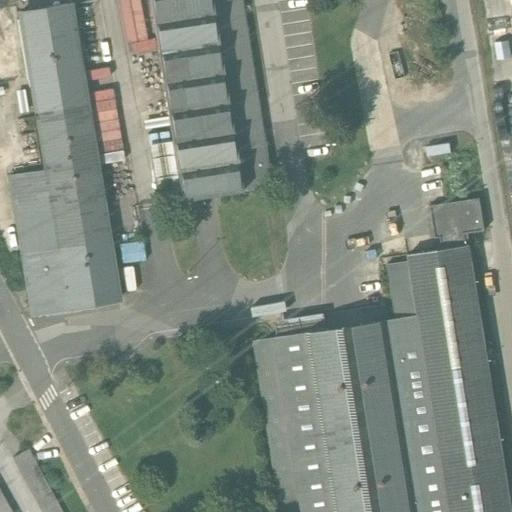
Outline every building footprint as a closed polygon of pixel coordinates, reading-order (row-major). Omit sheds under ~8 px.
[(242,0),(157,0),(190,198),(273,185),(242,0)] [(75,3),(20,12),(46,170),(8,176),(31,316),(124,301),(75,3)] [(103,135),(105,151),(123,149),(121,133),(103,135)] [(400,318),(276,339),(304,511),(511,511),(511,468),(475,245),(390,259),(400,318)] [(18,455),(27,480),(43,475),(35,449),(18,455)] [(0,511),(35,511),(34,510),(31,511),(16,511),(11,501),(15,498),(11,491),(17,488),(9,474),(0,479),(0,511)]
